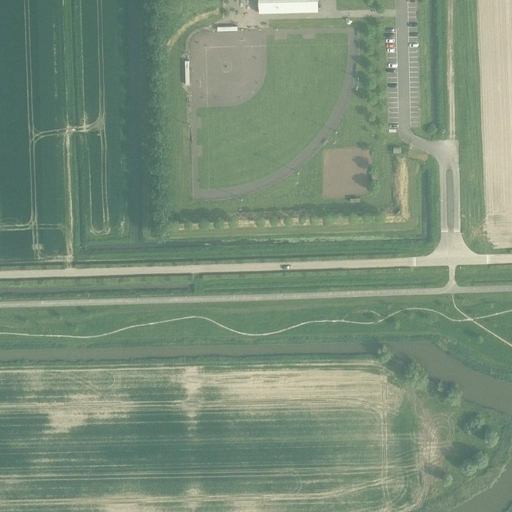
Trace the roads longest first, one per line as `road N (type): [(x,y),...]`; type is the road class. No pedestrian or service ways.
road 1 (unknown): [(0,322),(36,325),(132,309),(511,298)]
road 2 (unclassified): [(0,274),(511,259)]
